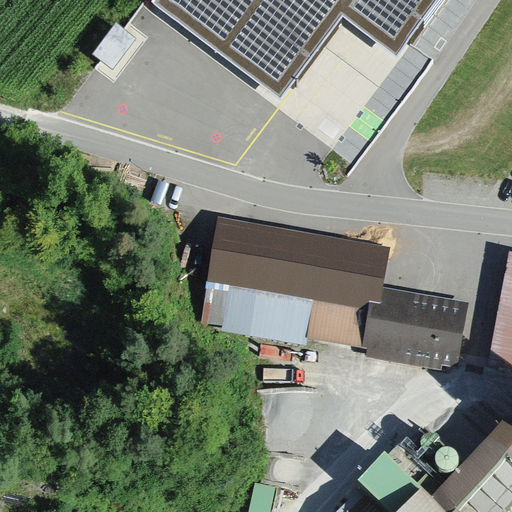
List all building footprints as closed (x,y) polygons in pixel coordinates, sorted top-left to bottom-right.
[(167,0),(160,9),(282,99),(343,17),(397,57),(439,0),(167,0)] [(120,84),(140,53),(119,40),(99,71),(120,84)] [(240,221),(221,324),(455,368),(466,311),(396,298),(404,252),(240,221)] [(511,252),(492,350),(511,365),(511,252)] [(459,511),(507,461),(511,465),(511,426),(507,422),(430,504),(424,498),(410,511),(459,511)] [(360,493),(342,511),(410,511),(424,498),(385,461),(358,490),(360,493)] [(254,511),(276,511),(278,493),(256,491),(254,511)]
